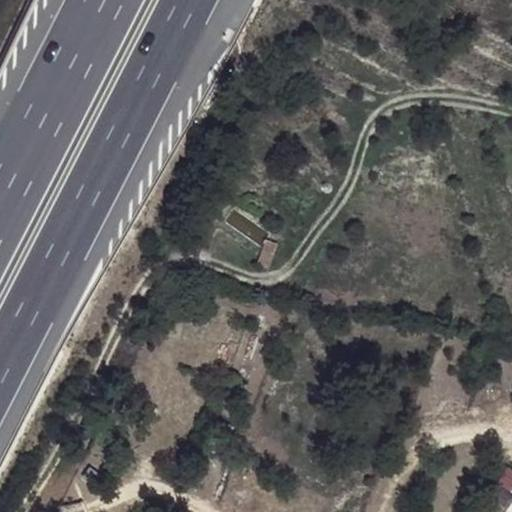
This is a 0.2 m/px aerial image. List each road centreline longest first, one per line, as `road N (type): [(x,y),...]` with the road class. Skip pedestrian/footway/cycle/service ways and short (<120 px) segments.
road 1 (motorway): [(0,377),(200,0)]
road 2 (motorway): [(105,0),(0,205)]
